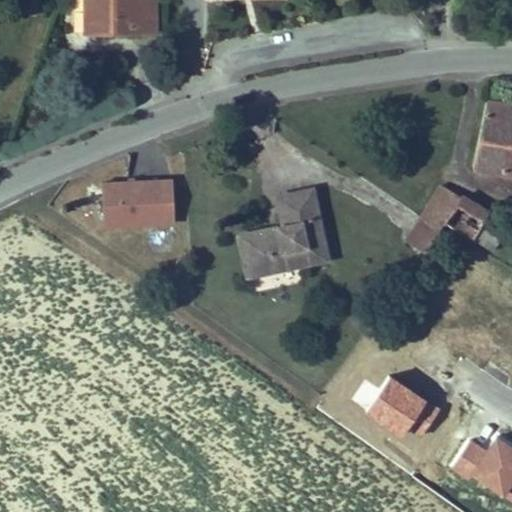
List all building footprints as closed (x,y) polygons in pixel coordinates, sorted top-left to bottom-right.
[(37,17),(41,0),(27,0),(24,13),(37,17)] [(82,0),(82,35),(157,33),(157,0),(82,0)] [(511,101),(487,98),(478,138),(472,171),(493,175),(511,178),(511,101)] [(174,181),(103,184),(104,227),(176,224),(174,181)] [(329,260),(313,188),(274,198),(280,225),(238,234),(247,278),(329,260)] [(452,211),(499,241),(511,220),(511,216),(468,188),(452,211)] [(452,211),(431,198),(415,224),(436,236),(452,211)]
